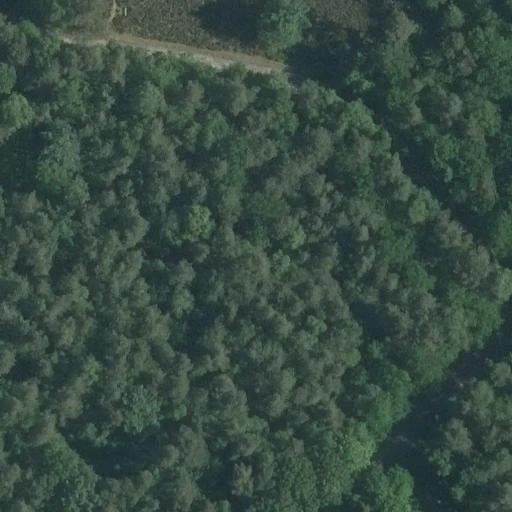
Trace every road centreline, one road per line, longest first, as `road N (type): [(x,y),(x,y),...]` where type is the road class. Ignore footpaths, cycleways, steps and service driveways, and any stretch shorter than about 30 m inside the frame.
road 1 (track): [(511,269),(414,138),(257,75),(0,31)]
road 2 (track): [(511,339),(437,401),(337,511)]
